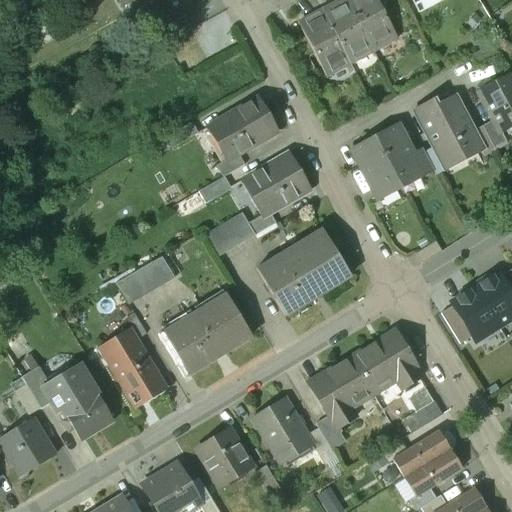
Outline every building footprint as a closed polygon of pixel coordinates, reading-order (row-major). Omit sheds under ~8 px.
[(117,0),(122,8),(137,0),(149,0),(151,3),(146,6),(148,9),(150,8),(162,30),(162,31),(183,19),(193,14),(185,0),(117,0)] [(372,52),(344,0),(341,0),(334,4),(337,9),(324,16),(349,64),(372,52)] [(397,38),(376,0),(344,0),(372,52),(397,38)] [(321,11),(310,17),(313,22),(300,29),(326,77),(349,64),(324,16),(321,11)] [(183,19),(162,31),(162,30),(155,34),(162,46),(190,31),(183,19)] [(491,46),(470,57),(476,69),(497,57),(491,46)] [(511,78),(511,76),(477,95),(491,122),(498,134),(500,133),(511,126),(511,78)] [(470,133),(452,99),(435,108),(432,102),(414,112),(434,149),(442,166),(444,165),(476,148),(477,147),(470,133)] [(255,101),(208,130),(227,161),(227,163),(237,157),(275,134),(255,101)] [(498,134),(491,122),(481,127),(495,153),(506,146),(500,133),(498,134)] [(192,123),(165,138),(172,150),(199,135),(192,123)] [(495,153),(481,127),(470,133),(477,147),(476,148),(482,159),(495,153)] [(394,128),(350,152),(374,196),(417,175),(419,174),(409,157),(394,128)] [(442,166),(434,149),(423,155),(433,173),(435,177),(447,170),(444,165),(442,166)] [(423,155),(421,151),(409,157),(419,174),(417,175),(420,180),(433,173),(423,155)] [(288,156),(247,181),(266,214),(267,216),(269,215),(307,192),(288,156)] [(237,157),(227,163),(227,161),(216,168),(223,179),(243,167),(237,157)] [(223,179),(198,194),(205,206),(230,191),(223,179)] [(266,214),(247,226),(254,239),(275,226),(269,215),(267,216),(266,214)] [(241,216),(203,239),(217,261),(254,239),(247,226),(241,216)] [(324,238),(260,277),(284,317),(348,278),(324,238)] [(434,242),(414,255),(420,265),(441,252),(434,242)] [(161,259),(115,286),(127,306),(172,279),(161,259)] [(511,270),(500,277),(511,297),(511,270)] [(485,279),(472,287),(498,329),(511,320),(511,297),(500,277),(497,273),(487,280),(485,279)] [(449,303),(452,307),(471,338),(475,344),(498,329),(472,287),(459,295),(460,296),(449,303)] [(224,298),(164,335),(188,375),(249,338),(224,298)] [(471,338),(452,307),(440,314),(459,345),(471,338)] [(145,336),(134,317),(123,323),(128,333),(130,332),(136,342),(145,336)] [(128,333),(97,351),(107,368),(110,366),(121,384),(132,378),(146,401),(164,390),(136,342),(130,332),(128,333)] [(418,380),(391,334),(350,359),(370,391),(393,377),(401,390),(418,380)] [(350,359),(309,384),(337,430),(355,419),(347,405),(370,391),(350,359)] [(46,389),(29,362),(24,365),(29,374),(20,380),(38,410),(40,412),(49,406),(41,392),(46,389)] [(46,389),(41,392),(49,406),(56,417),(61,414),(66,422),(61,424),(67,434),(72,432),(79,443),(111,422),(79,369),(46,389)] [(24,387),(12,394),(26,417),(38,410),(24,387)] [(284,399),(251,419),(279,466),(312,447),(313,446),(307,436),(284,399)] [(432,403),(402,421),(410,435),(441,417),(432,403)] [(342,446),(326,419),(315,425),(318,430),(331,452),(342,446)] [(19,432),(0,444),(0,446),(18,475),(52,455),(31,421),(18,429),(19,432)] [(0,439),(0,444),(19,432),(18,429),(0,439)] [(331,452),(318,430),(307,436),(313,446),(312,447),(324,466),(335,459),(331,452)] [(228,431),(195,450),(218,488),(250,469),(228,431)] [(405,452),(391,461),(392,462),(403,480),(448,452),(436,433),(405,452)] [(399,442),(379,454),(386,465),(392,462),(391,461),(405,452),(399,442)] [(448,452),(403,480),(414,497),(414,498),(427,491),(459,471),(448,452)] [(199,506),(175,466),(142,486),(157,511),(189,511),(199,506)] [(283,496),(265,466),(253,473),(271,503),(283,496)] [(427,491),(414,498),(414,497),(406,502),(412,511),(415,511),(419,510),(434,501),(427,491)] [(446,507),(438,511),(479,511),(485,509),(473,491),(446,507)] [(434,501),(419,510),(419,511),(438,511),(446,507),(440,497),(434,501)] [(127,511),(120,499),(97,511),(127,511)] [(199,506),(201,511),(216,511),(209,500),(199,506)]
